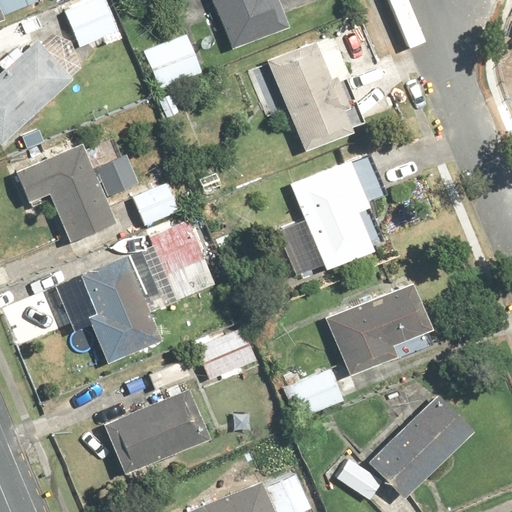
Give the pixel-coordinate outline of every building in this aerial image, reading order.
[(123,46),(103,0),(87,0),(68,8),(90,60),(123,46)] [(272,0),(208,0),(230,52),(285,30),(272,0)] [(144,47),(158,89),(206,73),(192,32),(144,47)] [(321,43),(267,64),(300,149),(354,128),(321,43)] [(0,146),(1,148),(73,85),(41,48),(0,83),(0,146)] [(116,228),(82,150),(33,171),(67,249),(116,228)] [(133,154),(111,164),(121,189),(144,179),(133,154)] [(374,252),(350,166),(295,181),(319,267),(374,252)] [(139,198),(205,382),(252,366),(186,181),(139,198)] [(138,273),(84,290),(110,370),(164,352),(138,273)] [(328,317),(347,373),(427,346),(408,290),(328,317)] [(276,386),(291,423),(341,402),(326,365),(276,386)] [(397,500),(462,426),(426,395),(361,469),(397,500)] [(102,432),(120,480),(195,451),(177,404),(102,432)] [(205,511),(261,511),(252,492),(205,511)]
